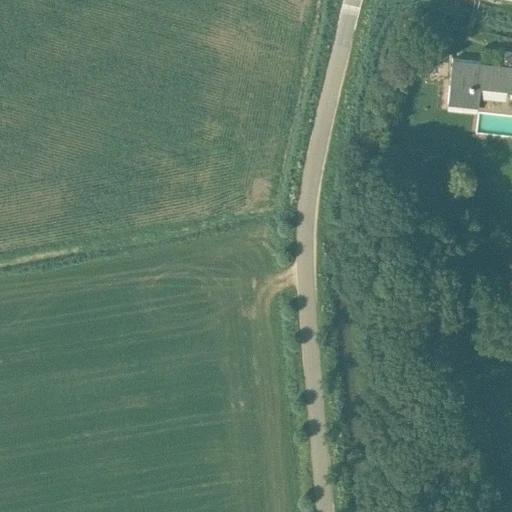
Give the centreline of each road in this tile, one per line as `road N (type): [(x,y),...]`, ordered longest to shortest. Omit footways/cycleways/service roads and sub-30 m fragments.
road 1 (unclassified): [(304,230),(327,511)]
road 2 (unclassified): [(304,230),(310,168),(352,0)]
